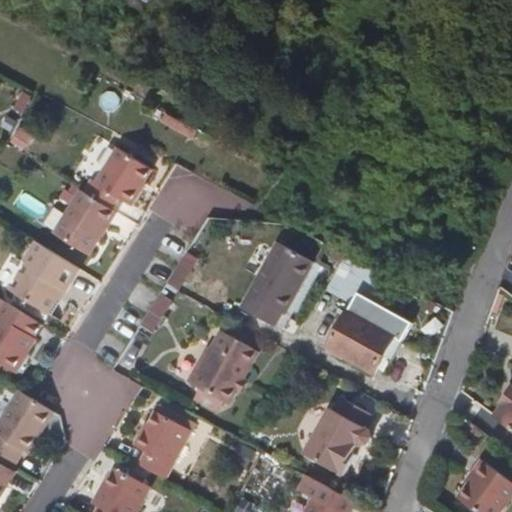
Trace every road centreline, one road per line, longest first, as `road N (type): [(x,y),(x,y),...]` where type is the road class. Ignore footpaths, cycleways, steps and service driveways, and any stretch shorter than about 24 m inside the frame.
road 1 (residential): [(39,511),(90,431),(90,341),(163,222),(190,201)]
road 2 (residential): [(400,511),(511,214)]
